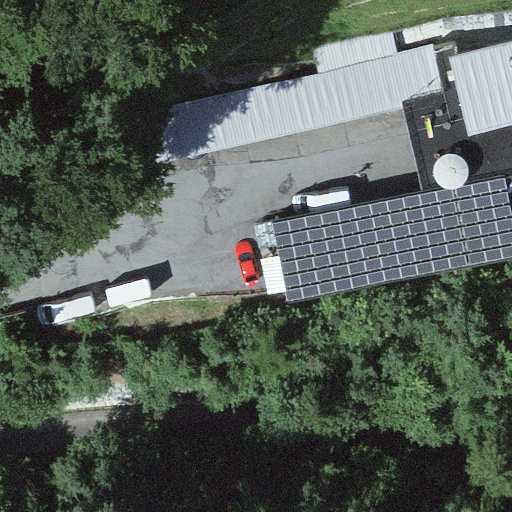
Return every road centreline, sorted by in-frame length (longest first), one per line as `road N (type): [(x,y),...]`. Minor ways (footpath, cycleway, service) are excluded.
road 1 (track): [(0,442),(323,429),(511,408)]
road 2 (track): [(380,148),(222,186),(94,260),(0,298)]
